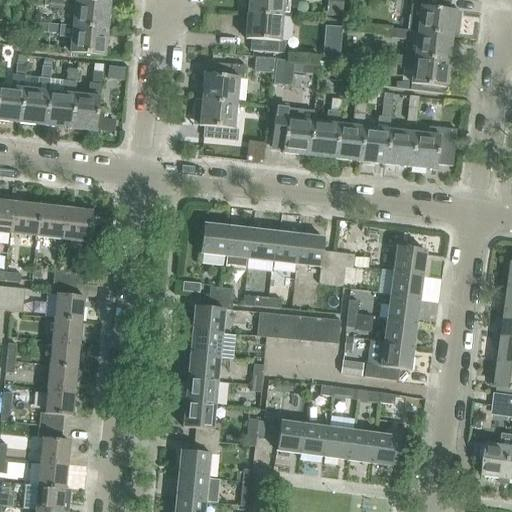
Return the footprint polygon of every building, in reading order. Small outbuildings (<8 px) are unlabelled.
[(49,0),(49,9),(62,10),(63,1),(50,0),(49,0)] [(283,16),(284,0),(248,0),(248,14),(283,16)] [(412,0),(409,32),(418,33),(418,34),(452,38),(453,32),(459,33),(461,22),(454,21),(456,12),(451,11),(451,0),(412,0)] [(110,7),(75,3),(73,29),(107,32),(110,7)] [(283,16),(248,14),(246,40),(251,40),(281,42),(283,16)] [(47,35),(60,36),(61,26),(48,26),(47,35)] [(107,32),(73,29),(70,55),(105,58),(107,32)] [(391,39),(404,41),(405,31),(392,30),(391,39)] [(449,63),(452,38),(418,34),(415,59),(449,63)] [(251,40),(250,51),(250,52),(285,54),(286,42),(281,42),(251,40)] [(415,59),(390,55),(388,64),(400,66),(400,69),(413,71),(412,85),(446,89),(449,63),(415,59)] [(239,78),(239,79),(244,79),(245,67),(211,64),(209,75),(239,78)] [(15,77),(24,79),(25,66),(16,65),(15,77)] [(92,86),(101,86),(103,67),(94,66),(92,86)] [(40,80),(50,81),(51,68),(42,68),(40,80)] [(48,93),(44,128),(70,131),(74,96),(77,71),(68,70),(66,82),(64,82),(62,95),(48,93)] [(204,75),(202,101),(237,104),(239,79),(239,78),(209,75),(204,75)] [(0,122),(19,125),(23,90),(0,87),(0,122)] [(44,128),(48,93),(23,90),(19,125),(44,128)] [(74,96),(70,131),(96,134),(100,99),(74,96)] [(237,104),(202,101),(200,127),(204,128),(234,130),(237,104)] [(313,123),(309,157),(334,160),(338,126),(341,102),(332,101),(330,113),(327,113),(326,124),(313,123)] [(338,126),(334,160),(360,163),(363,128),(366,103),(354,102),(352,127),(338,126)] [(377,130),(363,128),(360,163),(385,166),(389,131),(391,108),(382,107),(381,119),(378,119),(377,130)] [(283,155),(309,157),(314,112),(276,108),(275,114),(272,148),(283,150),(283,155)] [(407,121),(416,122),(417,109),(408,108),(407,121)] [(234,130),(204,128),(203,139),(238,142),(239,130),(234,130)] [(410,169),(436,172),(437,166),(453,168),(457,131),(429,128),(428,136),(414,134),(410,169)] [(385,166),(410,169),(414,134),(389,131),(385,166)] [(246,162),(262,164),(264,145),(249,143),(246,162)] [(0,233),(12,235),(15,205),(0,202),(0,233)] [(41,207),(15,205),(12,235),(37,238),(41,207)] [(37,238),(63,241),(67,210),(41,207),(37,238)] [(67,210),(63,241),(89,244),(93,213),(67,210)] [(225,257),(228,228),(204,225),(200,254),(225,257)] [(225,257),(249,260),(252,231),(228,228),(225,257)] [(252,231),(249,260),(273,263),(276,234),(252,231)] [(273,263),(296,266),(300,237),(276,234),(273,263)] [(296,266),(320,269),(321,269),(323,252),(324,240),(300,237),(296,266)] [(397,248),(394,272),(423,276),(426,252),(397,248)] [(319,285),(330,286),(334,254),(323,252),(321,269),(320,269),(319,285)] [(345,269),(347,255),(334,254),(330,286),(343,288),(345,269)] [(347,255),(345,269),(353,270),(355,256),(347,255)] [(54,283),(66,284),(67,274),(55,272),(54,283)] [(423,276),(394,272),(391,296),(420,300),(423,276)] [(20,276),(6,274),(5,283),(19,284),(20,276)] [(66,284),(78,285),(79,275),(67,274),(66,284)] [(78,285),(66,284),(54,283),(53,296),(58,296),(58,295),(77,297),(78,285)] [(2,288),(0,302),(0,311),(11,313),(12,301),(14,289),(2,288)] [(209,297),(221,298),(222,289),(210,288),(209,297)] [(14,289),(12,301),(24,302),(25,290),(14,289)] [(234,290),(222,289),(221,298),(233,299),(234,290)] [(506,314),(511,314),(511,289),(510,289),(508,305),(503,304),(502,313),(506,314)] [(58,296),(55,320),(82,322),(84,298),(77,297),(58,295),(58,296)] [(391,296),(387,320),(416,324),(420,300),(391,296)] [(221,298),(209,297),(208,309),(224,311),(232,312),(233,299),(221,298)] [(254,308),(267,309),(268,299),(255,298),(254,308)] [(268,299),(267,309),(280,311),(281,301),(268,299)] [(12,301),(11,313),(23,314),(24,302),(12,301)] [(347,315),(357,316),(358,302),(349,302),(347,315)] [(195,308),(193,332),(222,335),(224,311),(208,309),(195,308)] [(259,314),(258,326),(267,327),(268,315),(259,314)] [(498,338),(503,339),(511,339),(511,314),(506,314),(504,329),(499,329),(498,338)] [(266,339),(278,340),(280,316),(268,315),(267,327),(266,339)] [(347,315),(346,328),(356,329),(357,316),(347,315)] [(280,316),(278,340),(290,341),(292,317),(280,316)] [(290,341),(302,342),(304,318),(292,317),(290,341)] [(316,319),(304,318),(302,342),(314,343),(316,319)] [(314,343),(326,344),(328,320),(316,319),(314,343)] [(53,343),(80,346),(82,322),(55,320),(53,343)] [(328,320),(326,344),(338,345),(340,322),(328,320)] [(387,320),(384,344),(413,347),(416,324),(387,320)] [(257,338),(266,339),(267,327),(258,326),(257,338)] [(190,356),(219,359),(222,335),(193,332),(190,356)] [(495,362),(500,363),(511,364),(511,339),(503,339),(501,354),(496,353),(495,362)] [(53,343),(50,367),(77,370),(80,346),(53,343)] [(384,344),(381,368),(399,370),(410,372),(413,347),(384,344)] [(8,346),(5,374),(14,375),(15,364),(20,364),(21,354),(16,354),(17,346),(16,346),(8,346)] [(190,356),(188,380),(217,383),(219,359),(190,356)] [(511,364),(500,363),(497,379),(493,378),(491,388),(495,390),(499,390),(511,392),(511,364)] [(254,366),(252,380),(262,381),(263,368),(254,366)] [(365,378),(397,383),(399,370),(381,368),(366,366),(365,378)] [(48,391),(75,394),(77,370),(50,367),(48,391)] [(188,380),(186,404),(215,407),(217,383),(188,380)] [(252,380),(251,394),(261,395),(262,381),(252,380)] [(320,396),(333,398),(334,389),(321,387),(320,396)] [(334,389),(333,398),(347,400),(348,391),(334,389)] [(511,392),(499,390),(495,390),(494,398),(511,400),(511,392)] [(46,415),(64,417),(72,418),(75,394),(48,391),(46,415)] [(367,403),(381,405),(382,395),(368,393),(367,403)] [(3,394),(1,408),(10,409),(12,395),(3,394)] [(382,395),(381,405),(395,406),(396,397),(382,395)] [(493,408),(511,411),(511,400),(494,398),(493,408)] [(215,407),(186,404),(183,428),(196,430),(212,431),(215,407)] [(10,409),(1,408),(0,421),(0,422),(9,424),(10,409)] [(64,417),(46,415),(41,414),(39,427),(63,429),(64,417)] [(248,420),(247,433),(257,434),(258,421),(248,420)] [(277,452),(301,455),(305,426),(281,423),(277,452)] [(329,429),(305,426),(301,455),(325,458),(329,429)] [(43,439),(62,441),(63,429),(39,427),(38,439),(43,440),(43,439)] [(349,462),(353,433),(329,429),(325,458),(349,462)] [(194,441),(218,444),(220,432),(212,431),(196,430),(194,441)] [(247,433),(246,447),(255,448),(257,434),(247,433)] [(373,465),(377,436),(353,433),(349,462),(373,465)] [(377,436),(373,465),(397,468),(401,439),(377,436)] [(43,440),(41,463),(67,466),(70,442),(62,441),(43,439),(43,440)] [(210,455),(217,456),(218,444),(194,441),(193,453),(210,455)] [(510,480),(511,462),(511,447),(489,444),(484,477),(501,479),(500,484),(510,485),(510,480)] [(208,479),(210,455),(193,453),(181,452),(179,476),(208,479)] [(41,463),(38,487),(65,490),(67,466),(41,463)] [(243,470),(242,483),(251,483),(253,471),(243,470)] [(179,476),(176,500),(205,503),(208,479),(179,476)] [(242,483),(240,497),(250,498),(251,483),(242,483)] [(38,487),(36,511),(44,511),(62,511),(65,490),(38,487)] [(204,511),(205,503),(176,500),(175,511),(204,511)]
